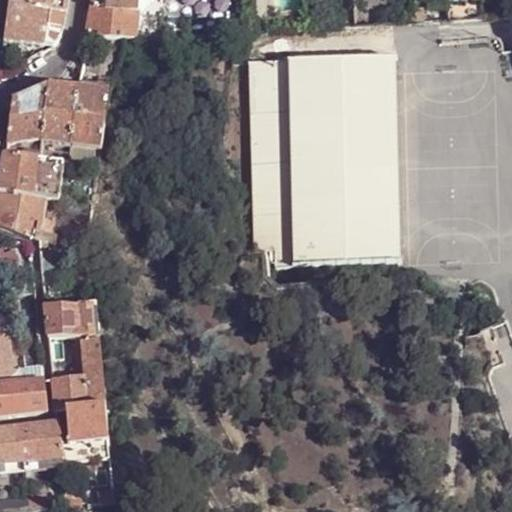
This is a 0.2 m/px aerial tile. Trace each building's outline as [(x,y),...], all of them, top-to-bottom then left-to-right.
[(23,0),(11,0),(11,8),(22,10),(23,0)] [(23,0),(22,10),(65,15),(67,0),(23,0)] [(93,0),(87,38),(128,40),(130,32),(133,14),(133,11),(134,0),(93,0)] [(134,0),(133,11),(143,13),(153,6),(154,0),(134,0)] [(22,10),(11,8),(5,43),(52,49),(55,47),(60,39),(61,38),(65,15),(22,10)] [(418,10),(419,23),(452,21),(453,8),(418,10)] [(408,17),(407,24),(419,23),(418,10),(412,12),(408,17)] [(87,38),(79,86),(91,87),(92,77),(90,77),(95,46),(124,47),(128,40),(87,38)] [(511,52),(503,53),(504,71),(511,70),(511,52)] [(306,263),(300,61),(300,59),(293,59),(293,61),(259,62),(264,249),(276,250),(277,265),(306,263)] [(397,59),(300,61),(306,263),(403,261),(397,59)] [(0,84),(19,71),(2,60),(1,69),(0,73),(0,84)] [(13,103),(7,146),(42,142),(52,88),(13,103)] [(52,88),(42,142),(69,146),(79,92),(78,91),(52,88)] [(93,150),(99,151),(107,95),(79,92),(69,146),(93,150)] [(66,168),(96,173),(99,151),(93,150),(91,165),(67,162),(66,168)] [(25,152),(24,162),(38,164),(40,155),(40,153),(25,152)] [(40,155),(38,164),(52,166),(53,157),(40,155)] [(5,160),(0,191),(0,193),(43,201),(90,208),(96,173),(66,168),(52,166),(38,164),(24,162),(12,161),(5,160)] [(0,227),(37,241),(37,240),(38,233),(43,201),(0,193),(0,227)] [(40,259),(51,266),(49,250),(38,244),(40,259)] [(40,259),(42,280),(53,279),(64,273),(51,266),(40,259)] [(33,266),(18,267),(19,281),(26,280),(34,280),(33,266)] [(86,286),(94,285),(93,269),(84,270),(86,286)] [(34,280),(26,280),(27,292),(35,291),(34,280)] [(45,312),(48,339),(99,337),(96,310),(68,311),(45,312)] [(7,323),(0,323),(0,375),(12,375),(7,323)] [(511,333),(510,327),(482,337),(493,368),(489,381),(511,448),(511,333)] [(55,414),(56,413),(67,413),(105,408),(99,340),(82,342),(86,376),(52,382),(55,414)] [(12,375),(0,375),(0,386),(44,382),(43,372),(12,375)] [(44,382),(0,386),(0,418),(48,414),(44,382)] [(61,446),(63,460),(63,465),(110,460),(105,408),(67,413),(71,446),(61,446)] [(59,427),(22,430),(25,464),(63,460),(61,446),(59,427)] [(22,430),(0,432),(0,466),(25,464),(22,430)] [(63,460),(25,464),(26,474),(26,475),(64,470),(63,465),(63,460)] [(25,464),(0,466),(0,476),(26,474),(25,464)] [(247,500),(235,475),(224,480),(235,505),(247,500)] [(114,505),(113,491),(98,492),(99,507),(114,505)] [(81,496),(67,497),(68,510),(82,509),(81,496)] [(29,500),(29,502),(29,511),(48,511),(49,511),(47,498),(29,500)] [(0,505),(0,511),(29,511),(29,502),(0,505)]
